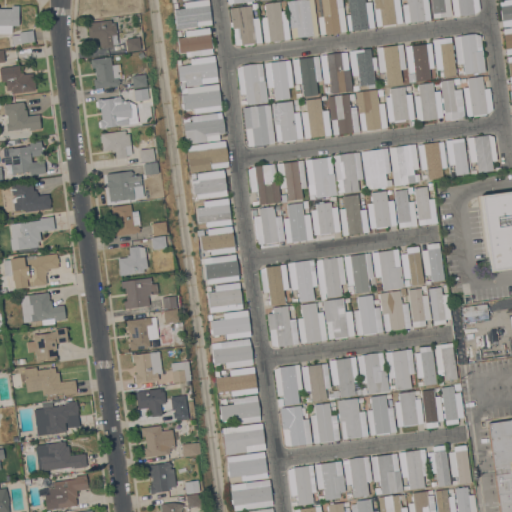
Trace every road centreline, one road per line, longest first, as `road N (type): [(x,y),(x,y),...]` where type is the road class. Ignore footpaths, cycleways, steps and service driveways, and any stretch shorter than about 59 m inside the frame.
road 1 (residential): [(218,0),(286,511)]
road 2 (residential): [(123,511),(61,0)]
road 3 (residential): [(237,157),(506,123)]
road 4 (residential): [(228,59),(493,22)]
road 5 (residential): [(247,261),(440,237)]
road 6 (residential): [(262,359),(454,331)]
road 7 (residential): [(280,459),(468,433)]
road 8 (residential): [(490,0),(511,170)]
